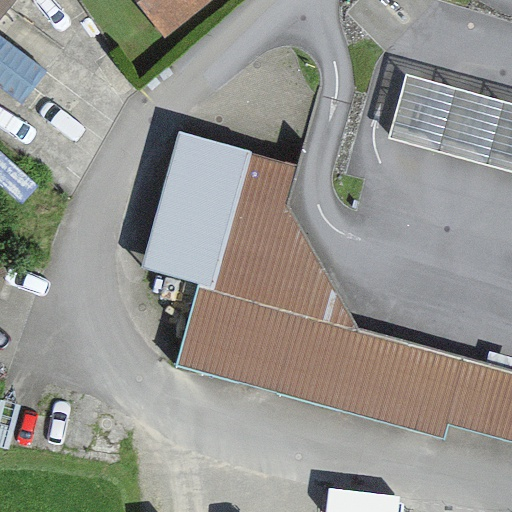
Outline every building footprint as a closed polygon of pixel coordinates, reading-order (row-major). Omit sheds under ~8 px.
[(0,0),(0,23),(18,0),(0,0)] [(155,64),(213,19),(197,0),(117,0),(110,7),(155,64)] [(34,94),(49,67),(16,49),(1,76),(34,94)] [(511,132),(394,97),(374,163),(511,204),(511,132)] [(280,230),(291,194),(168,158),(131,293),(187,313),(166,394),(433,467),(440,452),(511,472),(511,404),(346,360),(280,230)]
